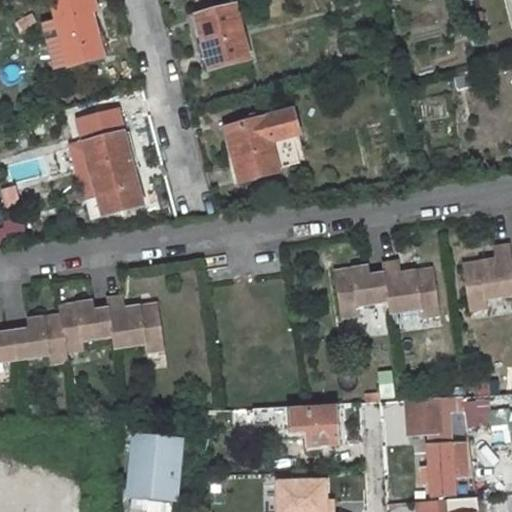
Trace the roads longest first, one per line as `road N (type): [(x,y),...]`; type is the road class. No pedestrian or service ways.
road 1 (residential): [(0,263),(511,188)]
road 2 (residential): [(139,0),(188,193)]
